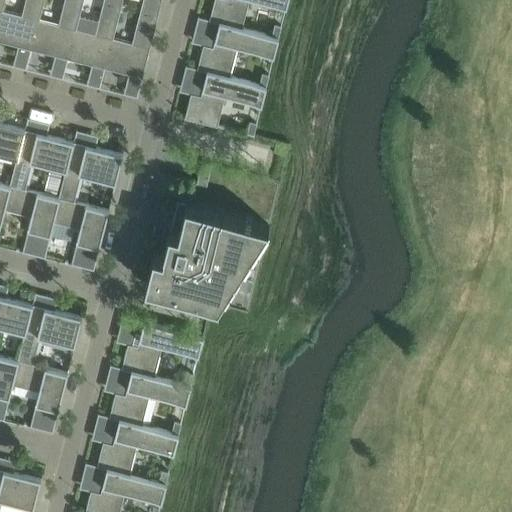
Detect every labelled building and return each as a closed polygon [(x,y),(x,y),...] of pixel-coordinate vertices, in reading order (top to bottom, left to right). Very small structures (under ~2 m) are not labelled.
[(39,19),(44,0),(25,0),(21,14),(2,9),(0,16),(0,40),(31,48),(39,19)] [(76,28),(83,0),(64,0),(58,24),(39,19),(31,48),(68,58),(76,28)] [(113,37),(122,0),(103,0),(95,33),(76,28),(68,58),(105,67),(113,37)] [(142,77),(161,0),(142,0),(132,42),(113,37),(105,67),(142,77)] [(288,0),(214,0),(209,20),(219,23),(219,22),(242,28),(242,27),(249,0),(261,0),(287,6),(288,0)] [(279,36),(272,34),(242,27),(242,28),(219,22),(219,23),(213,47),(203,44),(197,69),(207,71),(230,76),(238,46),(274,55),(279,36)] [(275,23),(272,34),(279,36),(282,25),(275,23)] [(267,85),(266,85),(259,83),(230,76),(207,71),(201,96),(191,93),(185,118),(217,126),(225,95),(262,104),(267,85)] [(262,72),(259,83),(266,85),(269,74),(262,72)] [(250,121),(247,132),(254,134),(257,122),(250,121)] [(22,138),(23,139),(25,129),(0,122),(0,152),(16,157),(17,157),(22,138)] [(32,161),(65,169),(66,170),(71,151),(72,151),(74,141),(46,134),(44,144),(23,139),(22,138),(17,157),(16,157),(9,184),(10,184),(25,188),(32,161)] [(81,173),(116,182),(123,153),(95,146),(93,156),(72,151),(71,151),(66,170),(65,169),(58,196),(60,197),(74,200),(81,173)] [(154,251),(146,284),(159,287),(201,298),(205,299),(211,300),(213,301),(220,302),(248,309),(270,222),(280,181),(279,181),(263,177),(212,164),(203,162),(202,163),(197,185),(204,187),(200,204),(187,201),(182,222),(183,222),(181,230),(170,228),(165,250),(166,250),(165,254),(154,251)] [(4,208),(10,184),(9,184),(0,181),(0,221),(2,222),(5,208),(4,208)] [(53,221),(60,197),(58,196),(25,188),(10,184),(4,208),(5,208),(31,215),(28,228),(51,234),(54,221),(53,221)] [(109,209),(74,200),(60,197),(53,221),(54,221),(80,228),(77,240),(99,246),(109,209)] [(30,313),(31,313),(33,303),(5,296),(3,306),(0,305),(0,325),(24,332),(25,332),(30,313)] [(75,344),(82,316),(54,309),(52,319),(31,313),(30,313),(25,332),(24,332),(17,359),(19,359),(33,363),(40,336),(75,344)] [(155,374),(162,344),(199,353),(204,334),(144,319),(138,343),(128,340),(122,368),(131,370),(132,369),(154,374),(155,374)] [(19,359),(17,359),(0,354),(0,393),(10,396),(13,383),(12,383),(19,359)] [(68,372),(33,363),(19,359),(12,383),(13,383),(39,390),(36,403),(58,409),(68,372)] [(187,402),(191,383),(184,381),(155,374),(154,374),(132,369),(131,370),(125,394),(116,391),(110,416),(119,418),(142,423),(150,393),(187,402)] [(191,383),(194,372),(187,370),(184,381),(191,383)] [(179,432),(172,430),(142,423),(119,418),(113,443),(103,440),(97,465),(107,467),(107,466),(130,472),(130,471),(138,442),(174,451),(179,432)] [(179,432),(182,420),(174,419),(172,430),(179,432)] [(167,481),(166,481),(159,479),(130,471),(130,472),(107,466),(107,467),(101,491),(91,489),(85,511),(119,511),(125,490),(162,500),(167,481)] [(162,467),(159,479),(166,481),(169,469),(162,467)] [(0,498),(34,507),(41,478),(13,471),(11,481),(0,478),(0,498)]
